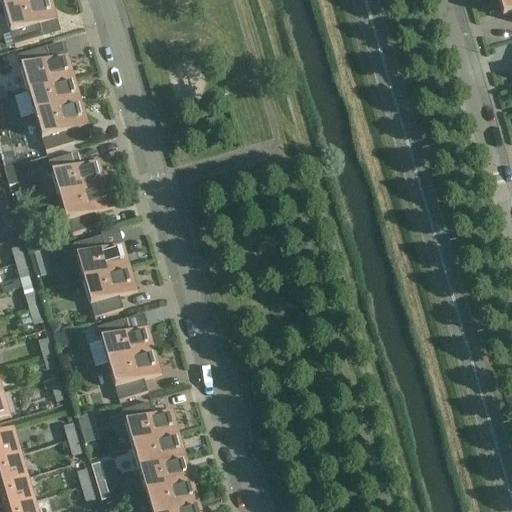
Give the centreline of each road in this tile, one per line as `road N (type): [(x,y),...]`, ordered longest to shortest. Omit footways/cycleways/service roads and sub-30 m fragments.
road 1 (residential): [(108,0),(258,511)]
road 2 (tertiary): [(364,0),(511,498)]
road 3 (residential): [(511,228),(444,0)]
